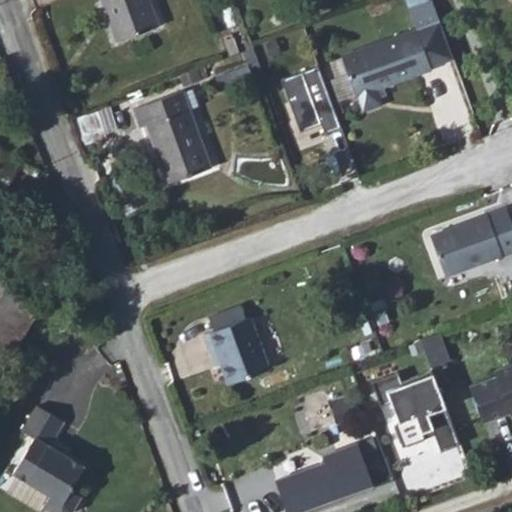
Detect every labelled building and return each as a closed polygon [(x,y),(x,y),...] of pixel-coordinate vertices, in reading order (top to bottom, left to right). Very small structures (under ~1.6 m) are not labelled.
[(162,0),(113,0),(127,36),(170,20),(162,0)] [(428,25),(354,55),(369,93),(371,92),(377,109),(396,101),(389,85),(443,64),(442,61),(466,52),(444,0),(430,0),(420,4),(428,25)] [(322,134),(341,127),(318,66),(285,79),(303,127),(318,122),(322,134)] [(158,121),(179,179),(221,164),(192,86),(143,104),(151,124),(158,121)] [(108,104),(76,116),(85,139),(116,127),(108,104)] [(511,204),(439,230),(453,271),(511,249),(511,204)] [(0,296),(0,344),(22,310),(0,296)] [(215,314),(221,328),(255,315),(249,301),(215,314)] [(255,315),(221,328),(212,331),(219,349),(226,347),(239,381),(281,365),(261,313),(255,315)] [(432,364),(450,359),(442,332),(424,337),(432,364)] [(500,374),(473,385),(487,421),(511,411),(511,363),(498,369),(500,374)] [(432,372),(384,391),(406,448),(436,436),(441,449),(459,442),(432,372)] [(337,383),(308,394),(321,427),(350,416),(337,383)] [(53,422),(26,407),(13,434),(25,440),(3,476),(40,497),(35,509),(39,511),(62,511),(73,496),(63,490),(77,463),(62,454),(59,457),(39,445),(53,422)] [(373,441),(272,481),(283,511),(308,511),(389,480),(373,441)]
